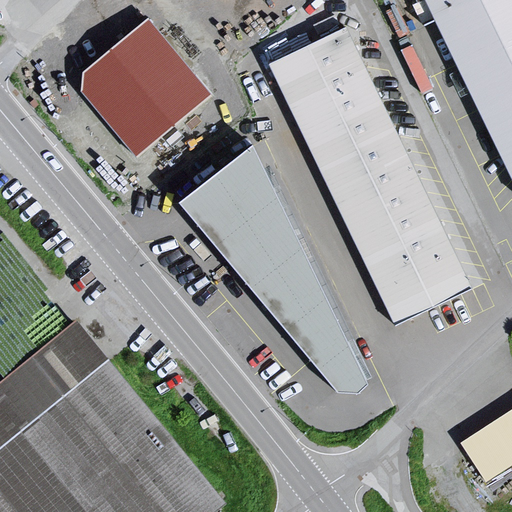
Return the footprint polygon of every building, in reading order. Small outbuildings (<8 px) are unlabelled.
[(511,0),(432,0),(511,167),(511,0)] [(90,71),(86,91),(137,152),(207,94),(148,23),(105,59),(90,71)] [(466,286),(345,33),(277,66),(390,302),(398,318),(466,286)] [(362,399),(371,390),(257,151),(183,208),(341,398),(362,399)] [(69,322),(0,376),(0,511),(200,511),(215,500),(69,322)] [(511,414),(466,443),(488,476),(511,460),(511,414)]
